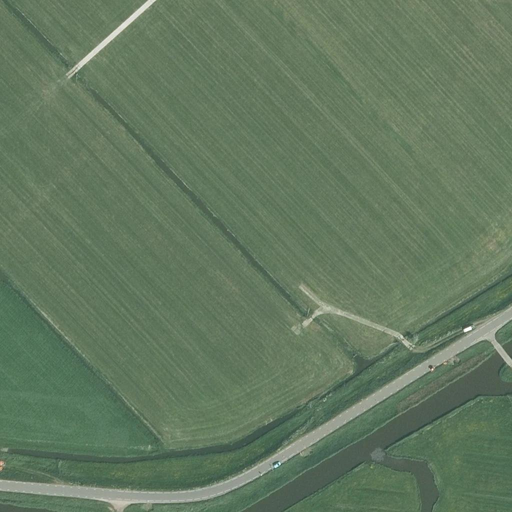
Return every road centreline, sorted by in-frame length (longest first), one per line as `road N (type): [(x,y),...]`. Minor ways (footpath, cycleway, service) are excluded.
road 1 (tertiary): [(0,487),(187,497),(229,486),(511,313)]
road 2 (track): [(196,247),(276,333),(315,408),(323,408),(292,452)]
road 3 (track): [(276,333),(294,332),(324,308),(417,352),(495,325)]
road 4 (track): [(62,81),(152,0)]
